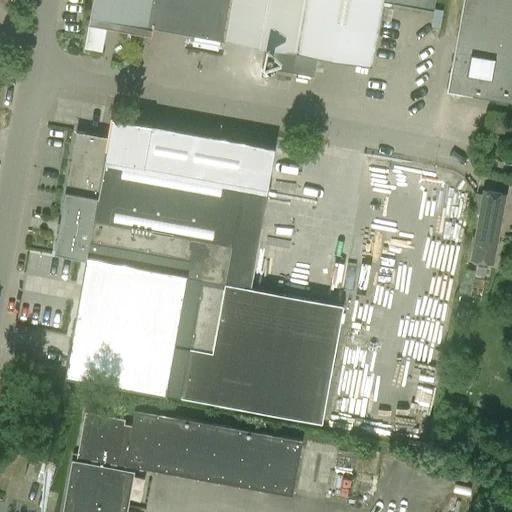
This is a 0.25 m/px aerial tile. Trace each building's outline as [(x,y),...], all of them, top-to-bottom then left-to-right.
[(100,0),(99,13),(266,44),(264,66),(318,77),(321,54),(373,64),(384,0),(100,0)] [(389,0),(437,9),(438,0),(389,0)] [(511,103),(511,0),(464,0),(448,92),(511,103)] [(77,131),(61,221),(55,253),(151,270),(148,286),(183,292),(185,276),(188,277),(188,280),(187,280),(166,392),(322,421),(344,304),(250,287),(273,167),(168,148),(171,128),(112,118),(108,137),(77,131)] [(486,190),(485,195),(475,193),(472,213),(481,214),(473,259),(495,264),(508,194),(486,190)] [(57,379),(59,369),(35,364),(33,375),(57,379)] [(134,409),(133,415),(131,426),(126,425),(127,420),(87,412),(68,511),(124,511),(131,475),(125,474),(127,465),(292,495),(292,493),(302,440),(134,409)] [(32,458),(26,477),(37,480),(44,462),(32,458)]
